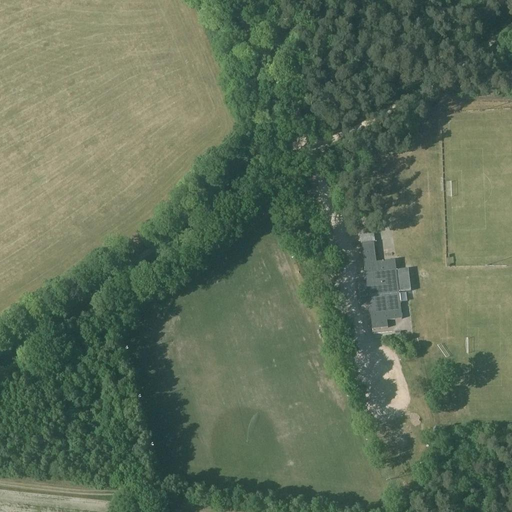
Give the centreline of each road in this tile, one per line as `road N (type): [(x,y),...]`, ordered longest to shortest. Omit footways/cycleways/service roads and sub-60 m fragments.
road 1 (track): [(0,349),(165,238),(242,159),(338,137),(511,26)]
road 2 (track): [(378,386),(356,334),(288,80),(233,0)]
road 3 (track): [(240,511),(0,478)]
